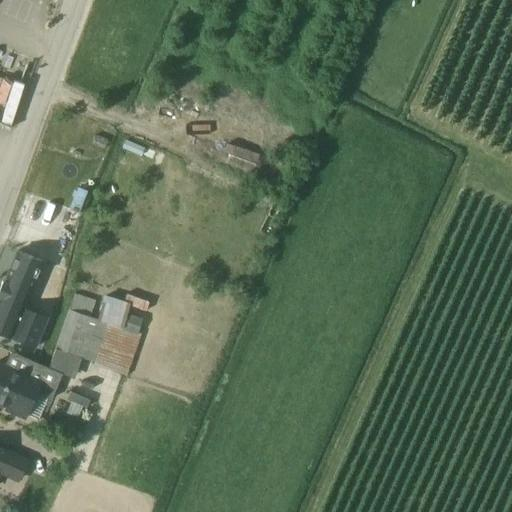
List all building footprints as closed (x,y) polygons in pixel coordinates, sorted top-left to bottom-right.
[(94,135),(91,143),(103,148),(106,140),(94,135)] [(0,333),(35,348),(47,318),(22,308),(42,261),(17,251),(4,283),(3,282),(0,288),(0,333)] [(49,368),(31,361),(25,375),(0,364),(0,403),(7,407),(5,410),(25,419),(36,393),(51,399),(62,374),(74,379),(81,358),(95,362),(94,365),(126,376),(141,334),(137,333),(123,328),(121,328),(129,303),(105,295),(97,319),(90,316),(95,301),(74,294),(49,368)] [(127,315),(123,328),(137,333),(141,319),(127,315)] [(63,410),(80,416),(86,397),(70,391),(63,410)] [(24,458),(0,447),(0,470),(16,477),(24,458)]
